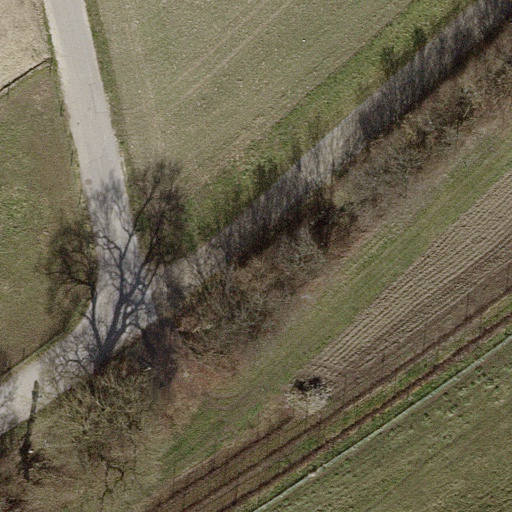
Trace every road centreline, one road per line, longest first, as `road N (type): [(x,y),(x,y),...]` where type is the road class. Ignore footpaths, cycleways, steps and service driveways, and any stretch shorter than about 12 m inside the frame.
road 1 (track): [(126,321),(170,298),(506,0)]
road 2 (track): [(64,0),(116,232),(126,321)]
road 3 (track): [(0,412),(126,321)]
